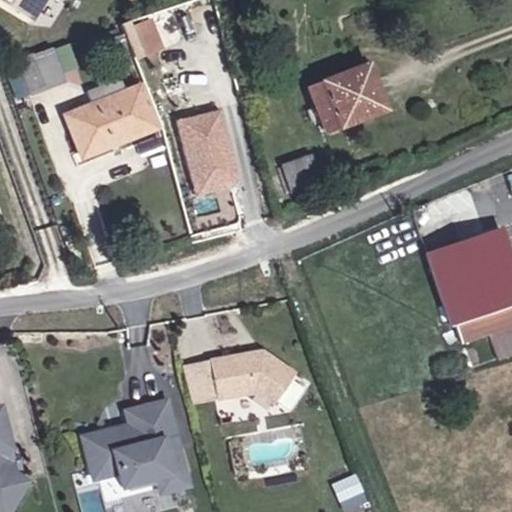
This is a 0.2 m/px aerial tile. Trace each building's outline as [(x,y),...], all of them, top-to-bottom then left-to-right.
[(2,0),(32,22),(48,0),(2,0)] [(173,13),(154,18),(162,47),(181,42),(173,13)] [(394,62),(407,58),(400,35),(343,54),(349,69),(337,74),(342,86),(351,83),(355,95),(400,80),(394,62)] [(56,40),(37,45),(50,80),(67,76),(56,40)] [(413,76),(407,58),(394,62),(400,80),(413,76)] [(164,65),(90,89),(105,134),(178,108),(164,65)] [(189,117),(206,179),(242,169),(246,166),(246,163),(247,159),(232,105),(189,117)] [(330,119),(303,128),(312,154),(338,145),(330,119)] [(284,159),(288,187),(318,182),(313,155),(284,159)] [(242,169),(206,179),(209,191),(252,179),(247,159),(246,163),(246,166),(242,169)] [(511,279),(498,230),(420,253),(441,323),(449,321),(454,345),(511,324),(511,279)] [(265,348),(182,366),(194,408),(253,394),(274,409),(299,374),(265,348)] [(196,489),(170,397),(121,410),(124,424),(77,436),(90,484),(122,476),(128,493),(158,484),(161,496),(196,489)] [(0,511),(1,511),(17,511),(36,482),(6,464),(3,452),(18,449),(8,405),(0,407),(0,511)] [(356,473),(332,484),(339,504),(364,495),(356,473)]
